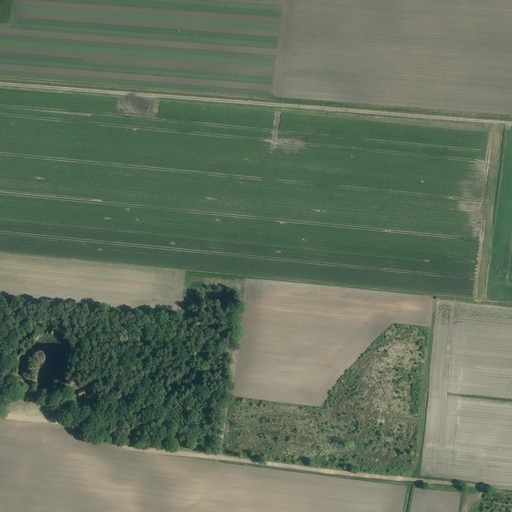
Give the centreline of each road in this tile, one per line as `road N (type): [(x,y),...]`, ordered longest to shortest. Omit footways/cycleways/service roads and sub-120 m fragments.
road 1 (track): [(0,415),(79,426),(121,446),(511,489)]
road 2 (track): [(0,83),(511,123)]
road 3 (track): [(243,284),(218,456)]
